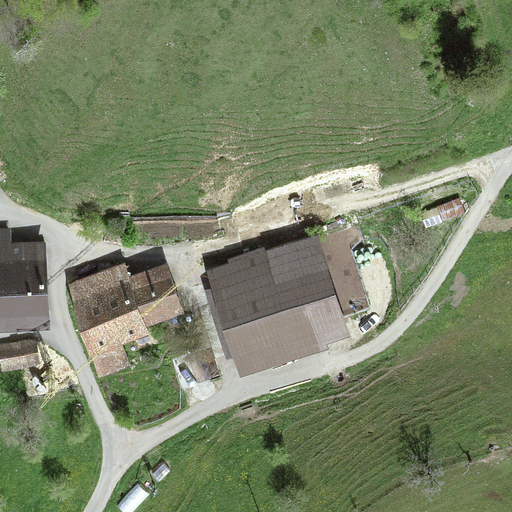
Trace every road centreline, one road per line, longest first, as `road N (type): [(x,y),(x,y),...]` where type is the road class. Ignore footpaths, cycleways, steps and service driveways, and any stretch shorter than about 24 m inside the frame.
road 1 (track): [(0,330),(41,329),(65,340),(120,451),(208,408),(360,355),(391,334),(511,161)]
road 2 (track): [(71,256),(196,251),(511,155)]
road 3 (track): [(65,340),(71,256),(0,206)]
